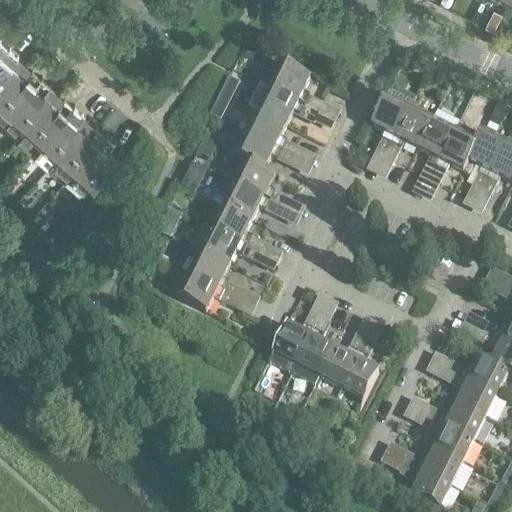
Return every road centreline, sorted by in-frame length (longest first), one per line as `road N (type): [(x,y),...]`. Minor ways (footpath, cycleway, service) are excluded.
road 1 (residential): [(333,179),(405,23)]
road 2 (residential): [(472,244),(333,179)]
road 3 (residential): [(366,461),(429,335)]
road 4 (residential): [(429,335),(303,273)]
road 5 (residential): [(69,33),(115,39),(193,0)]
